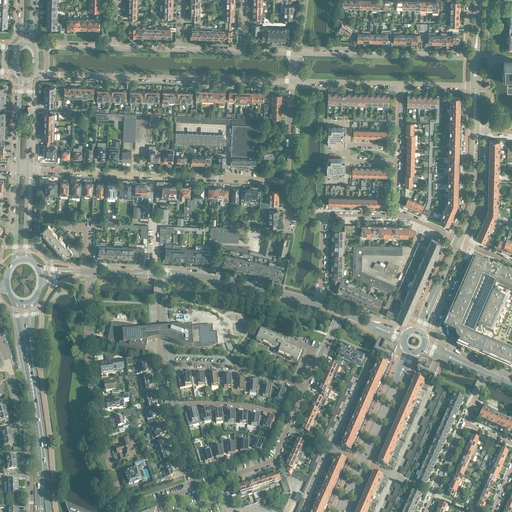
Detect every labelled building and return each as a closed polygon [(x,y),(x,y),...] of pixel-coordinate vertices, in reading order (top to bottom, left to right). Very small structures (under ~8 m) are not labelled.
[(390,0),(384,0),(384,9),(390,9),(390,10),(393,10),(393,3),(391,3),(390,3),(390,0)] [(402,10),(402,1),(402,0),(399,0),(399,1),(396,1),(396,3),(394,3),(393,3),(393,10),(396,10),(396,9),(402,10)] [(283,8),(283,12),(295,12),(295,8),(294,8),(294,6),(291,5),(292,1),(286,1),(282,1),(282,5),(283,5),(283,8)] [(172,14),(172,12),(162,11),(162,20),(168,20),(168,18),(172,18),(172,17),(173,17),(173,14),(172,14)] [(138,18),(138,12),(128,12),(128,14),(127,15),(127,17),(128,18),(131,18),(131,21),(137,21),(138,21),(138,18)] [(261,18),(261,12),(252,12),(251,15),(252,15),(252,16),(252,18),(258,18),(258,22),(263,22),(264,22),(264,18),(261,18)] [(295,16),(295,12),(283,12),(283,16),(283,19),(282,18),(282,23),(286,23),(288,23),(288,22),(288,20),(288,18),(294,19),(294,16),(295,16)] [(459,19),(450,19),(450,25),(451,26),(451,28),(458,29),(458,28),(458,26),(459,26),(459,23),(459,19)] [(137,26),(137,21),(131,21),(131,24),(132,24),(132,28),(129,28),(129,29),(128,31),(129,32),(130,32),(130,33),(130,37),(131,37),(133,38),(134,37),(136,37),(137,26)] [(343,34),(347,27),(342,23),(339,27),(338,29),(337,30),(343,34)] [(231,27),(231,24),(225,24),(225,29),(225,39),(227,39),(228,40),(230,40),(231,39),(231,40),(232,36),(232,35),(233,35),(233,31),(232,31),(229,31),(230,29),(230,27),(231,27)] [(258,25),(254,25),(252,25),(252,24),(252,34),(258,34),(259,34),(259,33),(263,33),(262,40),(283,41),(285,41),(288,41),(289,41),(289,40),(289,29),(285,29),(285,28),(285,29),(263,28),(263,26),(258,26),(258,25)] [(170,27),(168,27),(162,27),(162,37),(166,38),(171,38),(171,37),(171,34),(171,33),(170,32),(170,27)] [(352,30),(347,27),(343,34),(348,37),(349,35),(352,30)] [(200,38),(201,28),(192,28),(192,31),(192,33),(191,33),(191,34),(190,34),(190,37),(191,37),(191,38),(194,38),(195,39),(197,39),(197,38),(200,38)] [(458,29),(451,28),(451,31),(452,31),(452,36),(453,36),(453,43),(459,43),(459,42),(459,39),(459,35),(458,35),(458,31),(458,29)] [(388,40),(390,40),(391,32),(387,32),(387,34),(381,34),(381,42),(382,42),(382,43),(384,43),(385,42),(387,42),(387,40),(388,40)] [(399,43),(400,34),(393,34),(393,32),(391,32),(390,40),(391,40),(390,40),(393,40),(393,43),(394,43),(397,43),(399,43)] [(434,44),(435,35),(434,35),(435,33),(428,33),(428,36),(426,36),(425,36),(425,42),(428,43),(428,44),(429,44),(431,44),(432,44),(434,44)] [(418,43),(418,41),(421,41),(421,36),(420,35),(418,35),(412,35),(411,43),(414,43),(414,44),(416,44),(417,43),(418,43)] [(506,84),(511,84),(511,62),(504,62),(503,74),(506,74),(506,84)] [(436,97),(436,96),(433,96),(430,96),(430,108),(436,109),(436,104),(439,104),(439,98),(436,97)] [(451,97),(450,99),(450,107),(460,107),(461,97),(450,97),(451,97)] [(460,124),(460,107),(450,107),(450,124),(460,124)] [(135,141),(136,115),(124,114),(124,120),(123,141),(135,141)] [(150,115),(136,115),(135,141),(149,142),(150,115)] [(257,120),(232,118),(231,124),(232,124),(231,165),(246,166),(246,167),(250,167),(251,166),(256,166),(257,120)] [(459,141),(460,124),(450,124),(449,140),(459,141)] [(345,140),(346,133),(346,128),(345,128),(340,128),(335,128),(333,127),(329,128),(328,133),(327,137),(328,146),(332,146),(340,147),(342,146),(345,146),(345,141),(345,140)] [(175,143),(179,143),(182,143),(188,143),(196,144),(199,144),(202,144),(205,144),(211,144),(226,145),(226,138),(224,135),(176,133),(175,143)] [(57,146),(58,139),(57,139),(51,139),(51,142),(51,145),(45,145),(44,145),(43,155),(44,155),(46,157),(46,158),(56,158),(56,149),(54,149),(54,146),(57,146)] [(459,158),(459,141),(449,140),(449,157),(459,158)] [(489,140),(489,157),(499,157),(499,149),(499,140),(500,140),(495,140),(493,140),(489,140)] [(115,146),(109,146),(109,156),(109,158),(109,160),(110,160),(110,161),(113,161),(113,160),(115,160),(118,160),(119,149),(120,141),(116,141),(115,146)] [(95,156),(95,151),(96,143),(90,143),(90,146),(89,146),(89,148),(85,148),(85,151),(84,155),(85,155),(85,159),(92,159),(92,155),(95,156)] [(74,152),(73,159),(81,159),(81,158),(83,158),(84,144),(83,144),(83,145),(79,145),(79,147),(78,147),(77,147),(77,148),(73,148),(73,152),(74,152)] [(105,149),(105,146),(98,146),(98,159),(99,159),(99,160),(103,160),(105,160),(105,149),(106,149),(105,149)] [(69,159),(70,157),(70,150),(67,150),(66,151),(62,151),(62,158),(69,159)] [(122,151),(122,161),(131,161),(131,151),(122,151)] [(226,153),(225,153),(217,153),(217,160),(219,160),(219,165),(222,166),(222,165),(225,165),(226,153)] [(264,163),(274,164),(274,153),(264,153),(264,163)] [(459,174),(459,158),(449,157),(448,174),(459,174)] [(499,174),(499,157),(489,157),(489,174),(499,174)] [(345,172),(345,165),(345,164),(345,159),(341,159),(340,159),(332,158),(328,159),(326,167),(327,177),(328,177),(331,177),(333,177),(334,177),(338,177),(339,177),(344,178),(345,174),(345,172)] [(458,191),(459,174),(448,174),(448,191),(458,191)] [(498,191),(499,174),(489,174),(488,191),(498,191)] [(55,198),(55,196),(57,196),(58,184),(56,184),(56,182),(46,182),(45,193),(45,199),(49,199),(49,198),(55,198)] [(68,188),(69,183),(61,182),(60,196),(68,196),(68,191),(68,188)] [(81,183),(73,183),(72,187),(70,187),(70,195),(72,195),(72,197),(80,198),(80,190),(81,183)] [(84,184),(82,184),(81,198),(84,198),(84,195),(89,196),(90,196),(92,196),(92,191),(94,191),(94,184),(93,184),(85,183),(84,184)] [(105,184),(97,184),(96,196),(101,196),(102,196),(104,196),(105,184)] [(106,187),(105,198),(117,199),(118,187),(116,187),(116,185),(116,184),(116,185),(108,184),(108,185),(108,187),(106,187)] [(125,185),(120,185),(119,197),(125,197),(125,199),(133,199),(133,188),(130,188),(130,185),(125,185)] [(169,196),(170,186),(166,186),(166,187),(163,187),(163,189),(161,189),(160,203),(163,204),(163,196),(169,196)] [(174,187),(170,186),(169,196),(169,201),(177,201),(178,190),(176,190),(176,187),(174,187)] [(251,199),(251,190),(250,190),(250,189),(248,189),(248,190),(245,190),(245,191),(242,191),(241,202),(247,203),(247,199),(251,199)] [(257,203),(257,197),(260,197),(260,192),(257,192),(257,190),(255,190),(254,190),(252,189),(252,190),(251,190),(251,199),(251,203),(257,203)] [(458,204),(458,191),(448,191),(448,202),(446,205),(455,210),(458,204)] [(498,208),(498,191),(488,191),(488,208),(498,208)] [(410,207),(413,200),(411,199),(408,198),(407,198),(404,205),(405,205),(407,206),(408,206),(410,207)] [(415,209),(418,203),(416,202),(416,201),(413,200),(410,207),(413,209),(413,208),(415,209)] [(148,217),(148,204),(144,204),(136,204),(133,203),(133,217),(148,217)] [(421,212),(424,205),(421,204),(419,203),(418,203),(415,209),(416,210),(415,210),(418,211),(421,212)] [(160,205),(160,218),(160,222),(162,224),(168,224),(169,205),(160,205)] [(449,225),(455,210),(446,205),(439,221),(443,223),(445,224),(449,225)] [(498,213),(498,208),(488,208),(488,211),(483,222),(492,226),(498,213)] [(278,217),(269,217),(266,217),(266,220),(265,220),(265,223),(269,223),(269,227),(277,227),(277,223),(278,223),(278,220),(278,218),(278,217)] [(485,241),(492,226),(483,222),(476,237),(480,239),(481,240),(485,241)] [(53,230),(55,228),(53,226),(51,227),(48,224),(41,231),(43,233),(43,234),(48,240),(56,233),(53,230)] [(377,237),(377,226),(370,226),(370,225),(368,225),(368,226),(362,226),(361,226),(361,237),(361,236),(377,237)] [(392,237),(393,227),(386,226),(383,226),(377,226),(377,237),(392,237)] [(408,235),(408,228),(408,227),(402,227),(402,226),(399,226),(399,227),(393,227),(392,237),(407,238),(408,238),(408,235)] [(210,238),(211,238),(217,238),(217,241),(225,241),(226,241),(230,241),(238,242),(239,232),(236,232),(236,228),(231,227),(231,229),(225,229),(225,227),(211,227),(210,238)] [(344,245),(344,231),(345,230),(333,230),(334,230),(334,236),(333,236),(333,238),(333,239),(334,239),(334,245),(333,245),(344,245)] [(61,239),(63,237),(61,234),(59,237),(56,233),(48,240),(56,249),(64,242),(61,239)] [(272,237),(267,236),(263,254),(264,254),(267,255),(268,255),(269,251),(276,252),(286,255),(290,238),(289,238),(286,237),(280,236),(280,235),(277,248),(270,246),(272,237)] [(431,238),(429,243),(421,260),(422,261),(421,263),(420,262),(414,277),(415,278),(414,280),(413,279),(411,284),(406,295),(407,295),(406,297),(405,297),(404,301),(400,310),(396,309),(394,313),(388,310),(385,315),(396,320),(396,319),(406,323),(409,317),(410,315),(409,315),(415,301),(416,301),(417,299),(416,299),(423,284),(424,284),(425,282),(424,282),(431,266),(432,267),(432,265),(432,264),(438,250),(438,251),(439,249),(438,248),(441,242),(431,238)] [(502,249),(505,242),(500,239),(497,246),(500,247),(500,248),(502,249)] [(508,251),(511,244),(511,242),(511,240),(511,239),(510,241),(506,240),(505,242),(502,249),(505,250),(508,251)] [(106,258),(106,246),(99,246),(99,241),(96,241),(96,249),(99,249),(98,257),(99,257),(99,256),(105,257),(105,258),(106,258)] [(75,250),(75,245),(71,245),(69,243),(67,246),(64,242),(56,249),(62,255),(63,254),(65,257),(69,254),(70,255),(75,255),(75,250)] [(344,260),(344,245),(333,245),(334,245),(333,251),(332,251),(333,251),(332,252),(332,253),(332,254),(333,254),(333,260),(332,260),(333,260),(344,260)] [(121,258),(121,247),(114,246),(113,257),(113,258),(114,258),(114,257),(120,257),(120,259),(120,258),(121,258)] [(144,248),(136,247),(136,259),(137,259),(137,258),(144,258),(143,259),(144,259),(144,248)] [(180,261),(181,249),(165,248),(165,252),(165,260),(165,259),(171,259),(171,261),(172,261),(172,260),(174,260),(174,261),(174,260),(180,260),(180,261)] [(195,261),(196,250),(181,249),(180,261),(180,260),(186,260),(186,261),(187,261),(189,261),(189,260),(195,260),(195,261)] [(211,250),(196,250),(195,261),(195,260),(201,261),(201,262),(202,262),(204,262),(204,261),(210,261),(210,262),(211,254),(211,250)] [(237,269),(240,258),(225,254),(224,257),(222,266),(223,265),(229,266),(228,268),(229,268),(229,267),(230,268),(231,268),(231,267),(237,269)] [(447,324),(445,329),(457,334),(457,335),(457,336),(457,337),(458,338),(458,339),(459,340),(459,341),(460,341),(461,342),(458,346),(462,348),(462,349),(463,350),(465,351),(465,350),(469,351),(468,352),(470,353),(472,354),(471,353),(472,353),(476,354),(476,355),(475,355),(477,356),(479,357),(479,356),(483,358),(482,358),(484,359),(486,360),(486,359),(490,361),(490,362),(490,361),(490,362),(491,362),(493,363),(493,362),(497,364),(497,365),(498,366),(500,366),(500,365),(505,367),(504,368),(506,369),(507,369),(507,368),(511,370),(511,353),(508,351),(508,352),(506,352),(506,351),(501,348),(500,349),(499,349),(499,348),(494,345),(493,346),(492,345),(492,344),(487,342),(486,343),(485,342),(485,341),(480,339),(479,340),(478,339),(478,338),(475,337),(478,330),(479,331),(482,332),(483,331),(484,331),(483,331),(483,332),(484,332),(484,333),(485,333),(486,332),(486,331),(486,330),(485,330),(486,329),(494,333),(508,300),(500,297),(500,296),(501,296),(502,296),(502,295),(502,294),(502,293),(501,293),(500,293),(500,294),(499,294),(500,292),(497,291),(495,290),(498,284),(501,285),(502,284),(503,284),(503,286),(508,288),(509,287),(510,288),(510,289),(511,289),(511,271),(509,270),(509,271),(501,268),(501,267),(502,267),(498,265),(498,266),(476,257),(474,261),(473,260),(472,262),(472,263),(473,264),(470,271),(469,271),(468,272),(467,274),(468,274),(465,282),(464,281),(463,283),(463,284),(464,285),(460,293),(459,293),(459,292),(458,294),(458,296),(459,296),(457,300),(456,299),(455,300),(455,302),(456,302),(452,311),(451,311),(452,310),(451,310),(450,312),(450,314),(450,313),(451,314),(448,321),(447,321),(447,320),(446,322),(445,324),(446,324),(447,324)] [(252,273),(254,262),(240,258),(237,269),(243,270),(243,271),(245,271),(245,272),(246,271),(252,272),(251,273),(252,273)] [(343,275),(344,260),(333,260),(333,266),(332,266),(332,268),(332,269),(333,269),(333,275),(332,275),(343,275)] [(266,277),(269,265),(254,262),(252,273),(252,272),(258,274),(257,275),(258,275),(260,275),(260,274),(266,276),(266,277)] [(383,267),(383,266),(381,272),(384,273),(386,274),(387,274),(389,275),(394,278),(399,267),(396,266),(397,266),(396,266),(394,265),(388,262),(386,268),(383,267)] [(284,269),(269,265),(266,277),(266,276),(272,277),(272,278),(274,279),(275,279),(275,278),(281,279),(281,280),(283,272),(284,269)] [(377,278),(376,278),(371,276),(369,275),(368,275),(366,274),(363,279),(366,280),(369,281),(371,282),(374,283),(377,285),(379,286),(382,281),(379,279),(377,278)] [(336,291),(340,282),(338,281),(338,279),(332,279),(332,289),(336,291)] [(340,282),(336,291),(336,293),(336,292),(342,294),(341,295),(342,295),(343,296),(344,296),(343,296),(344,296),(344,295),(350,298),(349,299),(350,299),(354,288),(340,282)] [(394,294),(397,287),(395,286),(392,285),(390,290),(389,292),(394,294)] [(363,305),(368,294),(361,291),(362,289),(360,288),(359,290),(354,288),(350,299),(350,298),(356,300),(355,301),(355,302),(355,301),(357,302),(358,301),(364,304),(363,305)] [(382,300),(375,297),(368,294),(363,305),(364,304),(369,306),(369,307),(369,308),(369,307),(371,308),(372,307),(377,310),(377,311),(382,300)] [(218,345),(217,334),(217,333),(213,332),(212,325),(191,327),(191,325),(173,327),(174,328),(170,329),(166,329),(159,330),(153,330),(146,330),(146,331),(141,328),(137,327),(137,326),(131,325),(127,324),(123,324),(124,323),(117,322),(116,323),(112,324),(111,328),(110,328),(109,332),(111,333),(109,340),(99,337),(99,340),(95,339),(94,340),(146,351),(148,342),(150,342),(151,341),(152,341),(154,341),(156,340),(157,340),(158,340),(160,340),(161,340),(162,340),(164,341),(166,341),(169,342),(171,343),(173,343),(174,344),(176,345),(178,346),(181,347),(184,347),(185,348),(187,348),(192,349),(194,349),(199,349),(200,349),(201,349),(206,348),(208,348),(213,346),(215,346),(218,345)] [(287,341),(288,339),(288,336),(279,334),(278,337),(261,329),(256,341),(255,341),(260,343),(260,341),(275,348),(275,349),(274,349),(275,349),(273,352),(278,355),(278,354),(278,353),(293,360),(293,361),(297,363),(297,362),(302,351),(286,344),(286,341),(287,341)] [(373,351),(373,352),(373,353),(374,353),(377,354),(380,356),(381,356),(384,357),(383,357),(384,357),(387,359),(390,360),(391,360),(392,359),(393,357),(393,356),(394,353),(395,353),(394,353),(396,350),(396,349),(395,348),(392,347),(389,346),(389,345),(389,346),(386,344),(385,344),(382,343),(379,341),(378,341),(378,342),(377,342),(378,342),(376,345),(375,348),(375,349),(373,351)] [(344,357),(348,349),(345,348),(346,348),(343,347),(342,347),(339,354),(344,357)] [(350,359),(353,352),(351,351),(351,350),(349,349),(348,349),(344,357),(350,359)] [(354,364),(359,354),(358,354),(359,353),(356,352),(356,353),(353,352),(350,359),(349,362),(354,364)] [(365,356),(364,356),(361,355),(359,354),(354,364),(356,365),(356,366),(363,369),(366,360),(364,359),(365,356)] [(122,359),(108,361),(107,361),(107,364),(101,365),(101,367),(100,367),(101,371),(102,371),(102,373),(113,372),(112,366),(116,366),(117,368),(123,368),(123,366),(126,366),(126,360),(122,360),(122,359)] [(384,362),(384,364),(384,363),(382,363),(372,359),(370,365),(375,368),(374,370),(369,367),(369,368),(365,376),(382,384),(390,365),(384,362)] [(421,360),(420,361),(421,361),(419,364),(418,367),(416,370),(416,371),(417,372),(416,372),(417,372),(420,373),(423,374),(423,375),(424,375),(426,376),(427,376),(430,377),(430,378),(430,377),(433,379),(434,379),(435,378),(434,378),(436,375),(437,372),(439,369),(439,368),(438,367),(439,367),(438,367),(435,366),(432,365),(432,364),(431,364),(429,363),(428,363),(425,362),(425,361),(422,360),(421,360)] [(337,373),(341,365),(334,362),(333,364),(330,363),(330,364),(329,364),(328,366),(329,366),(328,369),(335,372),(337,373)] [(335,372),(328,369),(327,369),(326,372),(325,374),(333,378),(335,372)] [(192,386),(193,386),(191,378),(190,374),(183,376),(183,377),(181,377),(178,378),(180,388),(192,386)] [(204,374),(196,375),(197,377),(194,377),(191,378),(193,386),(193,388),(205,386),(204,378),(204,374)] [(330,383),(333,378),(325,374),(325,375),(324,377),(323,380),(330,383)] [(219,387),(218,379),(217,375),(210,376),(211,388),(218,387),(219,387)] [(421,388),(422,389),(427,391),(427,390),(430,384),(427,383),(425,382),(424,382),(420,380),(419,379),(419,378),(413,375),(405,394),(422,401),(426,393),(420,390),(421,388)] [(374,401),(382,384),(365,376),(362,382),(362,383),(368,385),(367,387),(361,385),(358,393),(357,393),(374,401)] [(141,385),(144,385),(152,384),(151,377),(140,379),(141,385)] [(221,379),(218,379),(219,387),(224,386),(224,389),(231,389),(231,381),(231,377),(224,377),(224,378),(224,379),(221,379)] [(116,382),(105,383),(105,386),(103,387),(104,391),(106,391),(106,392),(107,392),(109,391),(112,391),(112,390),(116,389),(115,385),(123,384),(122,378),(116,379),(116,382)] [(235,381),(231,381),(231,389),(231,391),(244,391),(244,392),(244,391),(245,383),(245,380),(237,379),(237,381),(235,381)] [(330,383),(323,380),(322,380),(321,383),(320,385),(328,389),(331,390),(333,385),(330,383)] [(248,383),(245,383),(244,391),(250,391),(250,394),(257,394),(257,395),(258,386),(258,383),(251,382),(251,383),(248,383)] [(327,395),(325,394),(328,389),(320,385),(320,386),(319,388),(318,391),(320,392),(319,395),(327,399),(329,396),(327,395)] [(258,386),(257,395),(257,396),(270,398),(270,397),(271,389),(272,387),(264,386),(264,387),(261,387),(261,386),(258,386)] [(275,390),(271,389),(270,397),(274,397),(274,396),(276,397),(275,400),(281,403),(286,392),(279,389),(278,392),(274,391),(275,390)] [(367,418),(374,401),(357,393),(357,394),(355,399),(355,400),(360,402),(359,404),(354,402),(350,410),(367,418)] [(122,395),(109,397),(109,401),(106,401),(107,409),(109,409),(113,408),(113,407),(120,406),(119,402),(123,402),(122,397),(128,396),(128,394),(122,395)] [(144,403),(147,402),(155,400),(154,394),(143,396),(144,403)] [(414,405),(419,407),(422,401),(405,394),(398,411),(415,418),(419,409),(413,407),(414,405)] [(454,395),(450,404),(460,409),(461,405),(462,405),(462,403),(463,403),(462,403),(464,399),(454,395),(453,394),(454,395)] [(324,407),(327,399),(319,395),(318,397),(315,396),(314,399),(313,401),(313,402),(324,407)] [(155,400),(147,402),(144,403),(146,409),(157,407),(155,400)] [(324,407),(313,402),(312,404),(311,407),(318,411),(321,412),(324,407)] [(458,412),(460,409),(450,404),(446,414),(455,418),(457,415),(458,415),(457,414),(458,413),(459,413),(459,412),(458,412)] [(316,416),(318,411),(311,407),(310,410),(309,410),(308,412),(308,413),(316,416)] [(199,421),(199,422),(197,414),(196,410),(189,412),(190,413),(188,413),(185,414),(188,424),(199,421)] [(201,413),(197,414),(199,422),(200,424),(211,421),(210,413),(209,410),(202,411),(202,412),(201,413)] [(213,412),(210,413),(211,421),(212,421),(211,421),(215,420),(215,419),(216,419),(216,423),(223,422),(223,421),(222,413),(222,410),(215,411),(215,414),(213,414),(213,412)] [(360,435),(367,418),(350,410),(347,416),(347,417),(353,419),(352,421),(346,419),(343,427),(360,435)] [(490,423),(494,415),(491,414),(491,413),(486,411),(483,410),(479,419),(483,421),(483,422),(483,421),(485,422),(486,422),(490,423)] [(158,411),(156,411),(146,414),(148,423),(157,421),(157,418),(159,417),(158,411)] [(226,413),(222,413),(223,421),(228,420),(228,423),(235,423),(235,414),(235,411),(227,412),(228,412),(228,413),(226,413)] [(407,422),(412,424),(415,418),(398,411),(390,428),(407,435),(410,429),(405,426),(407,422)] [(8,415),(7,412),(0,414),(0,422),(1,422),(5,421),(5,422),(8,421),(8,420),(9,420),(8,415)] [(247,425),(247,415),(248,413),(240,413),(240,414),(238,414),(235,414),(235,423),(235,424),(247,425)] [(313,422),(316,416),(308,413),(307,415),(306,418),(306,419),(313,422)] [(454,422),(455,418),(446,414),(442,424),(451,428),(453,424),(454,425),(454,424),(453,424),(454,422),(455,422),(454,422)] [(258,428),(259,425),(260,417),(260,416),(253,415),(253,416),(251,416),(247,415),(247,425),(247,426),(258,428)] [(500,428),(504,419),(501,418),(502,417),(501,417),(498,416),(497,415),(496,415),(496,416),(494,415),(490,423),(494,425),(493,426),(494,426),(496,426),(496,427),(496,426),(500,428)] [(125,417),(125,416),(123,416),(119,417),(118,416),(116,417),(116,418),(110,419),(111,425),(117,424),(118,426),(119,427),(120,426),(123,425),(124,427),(127,426),(125,417)] [(263,417),(260,417),(259,425),(270,430),(274,419),(267,416),(267,418),(263,417)] [(311,427),(313,422),(306,419),(305,421),(303,423),(304,424),(303,424),(311,427)] [(511,433),(511,429),(511,422),(511,423),(511,422),(511,421),(511,422),(507,420),(504,419),(500,428),(504,430),(504,431),(504,430),(506,431),(506,432),(507,431),(511,433)] [(311,427),(303,424),(302,426),(301,429),(301,430),(309,433),(311,427)] [(450,431),(451,428),(442,424),(437,433),(447,438),(449,434),(450,434),(449,434),(450,432),(451,432),(450,431)] [(351,453),(360,435),(343,427),(342,428),(343,428),(340,433),(340,434),(345,436),(344,438),(339,436),(335,445),(344,449),(346,450),(346,451),(351,453)] [(11,429),(6,430),(6,428),(0,429),(0,433),(2,433),(3,439),(13,437),(12,431),(11,431),(11,429)] [(153,440),(165,436),(163,430),(160,431),(159,428),(150,430),(153,440)] [(399,439),(400,440),(405,442),(405,441),(407,435),(390,428),(383,445),(400,453),(400,452),(404,444),(398,441),(399,439)] [(445,441),(447,438),(437,433),(433,443),(443,447),(444,444),(445,444),(445,443),(446,442),(446,441),(445,441)] [(472,436),(470,441),(477,444),(479,439),(472,436)] [(14,444),(13,438),(13,437),(3,439),(4,446),(10,445),(10,447),(13,446),(13,445),(14,444)] [(128,437),(121,439),(123,446),(122,446),(122,447),(120,447),(120,446),(116,447),(118,452),(119,457),(120,459),(121,460),(123,460),(125,459),(134,457),(128,437)] [(252,440),(249,440),(248,448),(252,448),(252,446),(254,447),(254,448),(253,448),(260,451),(265,441),(258,438),(257,441),(252,441),(252,440)] [(295,442),(294,445),(305,449),(306,447),(305,447),(307,443),(297,439),(297,440),(296,440),(295,442)] [(155,444),(157,450),(168,446),(166,440),(155,444)] [(248,448),(249,440),(248,440),(234,440),(235,442),(235,451),(239,450),(241,450),(241,451),(240,451),(240,452),(248,452),(248,448)] [(477,445),(477,444),(470,441),(467,447),(474,450),(475,448),(477,449),(479,446),(477,445)] [(236,454),(235,451),(235,442),(234,442),(221,443),(221,445),(223,454),(226,453),(228,453),(228,454),(228,455),(236,454)] [(441,451),(443,447),(433,443),(429,453),(439,457),(440,453),(441,454),(441,453),(442,451),(441,451)] [(224,457),(223,454),(221,445),(221,446),(214,447),(215,450),(213,450),(210,451),(211,458),(215,457),(214,456),(216,455),(216,458),(224,457)] [(302,455),(305,449),(294,445),(293,448),(292,450),(302,454),(302,455)] [(392,456),(393,457),(397,459),(397,458),(400,453),(383,445),(375,464),(380,466),(381,465),(383,466),(387,467),(393,469),(396,461),(391,458),(392,456)] [(170,452),(168,446),(157,450),(159,456),(170,452)] [(472,455),(474,450),(467,447),(465,452),(472,455)] [(501,449),(499,454),(506,457),(508,452),(501,449)] [(212,461),(211,458),(210,451),(209,450),(197,453),(200,463),(204,462),(205,462),(205,463),(212,461)] [(301,458),(302,454),(292,450),(292,451),(291,453),(290,456),(297,459),(299,460),(300,457),(301,458)] [(2,454),(3,464),(17,462),(16,456),(13,456),(13,455),(9,455),(9,452),(2,454)] [(172,458),(170,452),(159,456),(161,462),(172,458)] [(470,461),(472,455),(465,452),(463,458),(470,461)] [(437,460),(439,457),(429,453),(425,462),(434,466),(436,463),(437,463),(437,461),(438,461),(437,460)] [(343,457),(342,459),(342,458),(341,458),(340,458),(331,454),(328,460),(333,463),(332,465),(327,462),(323,471),(340,479),(349,460),(343,457)] [(504,462),(506,457),(499,454),(497,459),(504,462)] [(295,464),(297,459),(290,456),(289,456),(288,459),(287,461),(295,464)] [(467,466),(470,461),(463,458),(460,463),(467,466)] [(501,468),(504,462),(497,459),(497,460),(494,459),(492,464),(494,465),(501,468)] [(298,466),(295,464),(287,461),(287,462),(286,464),(285,467),(288,468),(286,471),(291,476),(293,470),(295,471),(298,466)] [(17,465),(17,462),(3,464),(4,474),(17,473),(16,470),(17,470),(17,465)] [(165,467),(167,471),(175,468),(173,462),(162,466),(162,468),(165,467)] [(433,470),(434,466),(425,462),(421,472),(430,476),(432,472),(433,473),(432,472),(433,470),(434,471),(434,470),(433,470)] [(465,471),(467,466),(460,463),(458,468),(465,471)] [(499,473),(501,468),(494,465),(492,470),(499,473)] [(177,474),(175,468),(167,471),(164,472),(166,478),(164,478),(165,481),(171,479),(170,476),(177,474)] [(463,477),(465,471),(458,468),(456,473),(463,477)] [(138,469),(132,471),(131,471),(129,472),(129,471),(128,472),(125,473),(126,477),(126,478),(127,480),(127,481),(129,485),(131,484),(132,484),(134,483),(135,483),(142,481),(141,478),(141,477),(139,472),(138,469)] [(380,483),(381,484),(386,486),(386,485),(387,482),(388,479),(383,476),(379,475),(377,474),(378,472),(372,470),(364,489),(381,496),(382,494),(385,488),(379,485),(380,483)] [(497,479),(499,473),(492,470),(490,476),(497,479)] [(333,496),(340,479),(323,471),(320,477),(326,480),(325,482),(320,479),(316,488),(333,496)] [(429,480),(430,476),(421,472),(416,481),(415,481),(426,486),(428,482),(429,482),(428,482),(429,480),(430,480),(429,480)] [(282,475),(279,476),(278,473),(275,474),(273,475),(272,475),(275,483),(280,481),(281,482),(286,480),(282,475)] [(461,482),(463,477),(456,473),(454,479),(461,482)] [(276,486),(275,483),(272,475),(270,476),(267,477),(266,477),(269,485),(272,484),(273,487),(276,486)] [(494,484),(497,479),(490,476),(487,475),(485,480),(487,481),(494,484)] [(269,485),(266,477),(264,478),(261,478),(261,479),(263,487),(269,485)] [(263,487),(261,479),(258,480),(258,479),(256,480),(256,481),(255,481),(258,489),(263,487)] [(458,487),(461,482),(454,479),(451,484),(458,487)] [(258,489),(255,481),(253,482),(253,481),(250,482),(249,483),(252,491),(258,489)] [(492,489),(494,484),(487,481),(485,486),(492,489)] [(252,491),(249,483),(247,483),(244,484),(244,485),(246,492),(252,491)] [(456,492),(458,487),(451,484),(449,489),(456,492)] [(246,492),(244,485),(241,485),(239,486),(238,487),(241,494),(246,492)] [(490,494),(492,489),(485,486),(483,485),(480,491),(483,492),(490,494)] [(323,511),(325,511),(333,496),(316,488),(313,495),(319,497),(318,499),(312,496),(312,497),(309,505),(323,511)] [(373,500),(374,501),(378,503),(378,502),(381,496),(364,489),(356,506),(370,511),(373,511),(377,505),(372,502),(373,500)] [(454,498),(456,492),(449,489),(446,495),(454,498)] [(487,500),(490,494),(483,492),(480,491),(480,490),(478,496),(480,497),(487,500)] [(412,491),(408,501),(418,505),(419,501),(420,502),(420,501),(420,499),(421,499),(420,499),(422,495),(412,491)] [(298,493),(295,499),(294,500),(299,503),(299,502),(302,495),(297,493),(298,493)] [(485,505),(487,500),(480,497),(478,502),(485,505)] [(416,508),(418,505),(408,501),(404,510),(407,511),(414,511),(415,511),(416,511),(416,509),(417,509),(416,508)] [(155,511),(157,510),(151,511),(87,511),(65,502),(64,502),(68,511),(155,511)] [(483,511),(485,505),(478,502),(476,508),(483,511)] [(440,503),(438,508),(445,511),(447,506),(440,503)]
